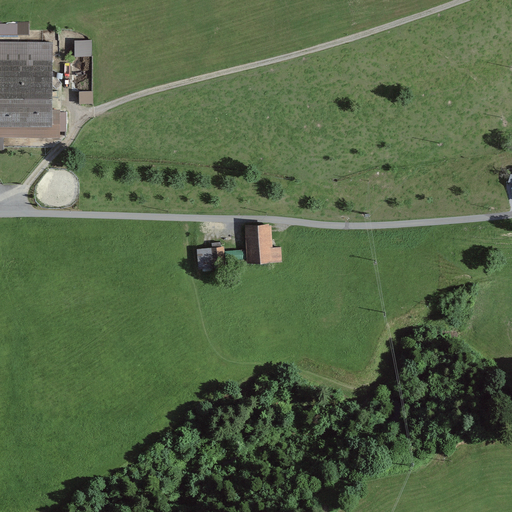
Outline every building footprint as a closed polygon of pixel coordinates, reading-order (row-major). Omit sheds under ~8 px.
[(0,20),(0,31),(30,31),(30,20),(0,20)] [(75,37),(75,54),(93,54),(93,37),(75,37)] [(50,46),(0,44),(0,137),(60,138),(60,113),(49,113),(50,46)] [(94,101),(94,88),(80,88),(80,101),(94,101)] [(272,229),(244,229),(244,267),(282,267),(282,251),(272,251),(272,229)] [(210,251),(195,253),(198,271),(213,269),(210,251)]
